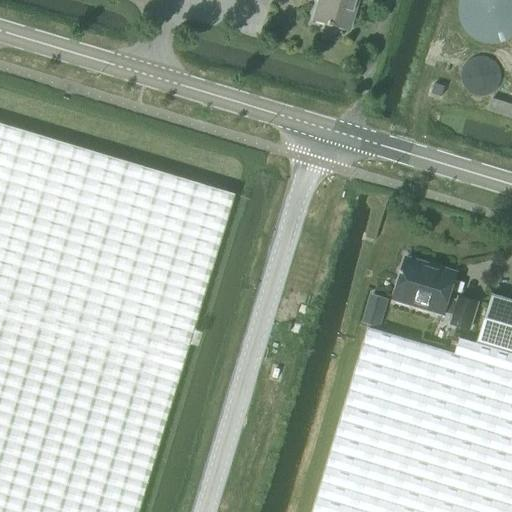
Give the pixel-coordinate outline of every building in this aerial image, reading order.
[(346,32),(355,0),(320,0),(314,22),(346,32)] [(431,94),(442,97),(445,86),(434,83),(431,94)] [(511,104),(492,99),(488,110),(511,117),(511,104)] [(0,511),(135,511),(231,194),(0,124),(0,511)] [(469,328),(477,301),(459,296),(458,300),(449,297),(456,273),(455,272),(453,274),(438,269),(439,268),(437,267),(435,273),(426,270),(427,265),(406,258),(403,268),(401,267),(399,273),(401,273),(394,298),(395,299),(396,296),(411,301),(411,303),(444,313),(444,312),(453,314),(451,323),(469,328)] [(511,299),(491,293),(476,343),(511,353),(511,299)] [(511,511),(511,353),(476,343),(460,338),(455,353),(369,327),(313,511),(511,511)]
